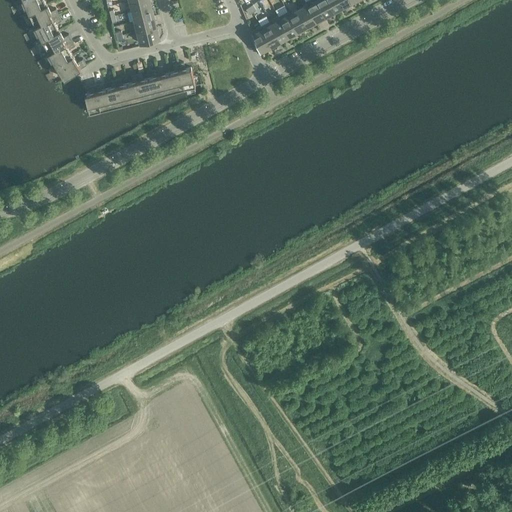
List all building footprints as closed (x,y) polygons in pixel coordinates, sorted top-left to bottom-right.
[(24,0),(29,12),(47,4),(44,0),(24,0)] [(151,6),(149,0),(132,0),(130,0),(133,11),(151,6)] [(325,16),(316,0),(307,0),(305,2),(307,5),(316,21),(325,16)] [(316,0),(325,16),(334,11),(328,0),(316,0)] [(339,0),(328,0),(334,11),(343,6),(339,0)] [(50,11),(47,4),(29,12),(36,26),(59,14),(56,8),(50,11)] [(307,5),(298,9),(307,26),(316,21),(307,5)] [(154,16),(151,6),(133,11),(135,20),(135,21),(154,16)] [(298,9),(290,14),(289,14),(298,31),(307,26),(298,9)] [(288,11),(279,16),(289,36),(298,31),(289,14),(290,14),(288,11)] [(62,20),(59,14),(36,26),(42,39),(59,30),(56,23),(62,20)] [(156,26),(154,16),(135,21),(135,20),(132,21),(135,32),(138,31),(156,26)] [(289,36),(279,16),(270,21),(280,40),(289,36)] [(280,40),(270,21),(261,26),(271,45),(280,40)] [(159,39),(156,26),(138,31),(141,44),(142,43),(141,42),(158,37),(159,39)] [(271,45),(261,26),(251,31),(261,53),(261,51),(271,45)] [(63,37),(59,30),(42,39),(49,52),(72,40),(69,34),(63,37)] [(75,45),(72,40),(49,52),(57,65),(73,55),(69,49),(75,45)] [(77,62),(73,55),(57,65),(65,78),(87,65),(83,58),(77,62)] [(184,62),(178,63),(185,88),(196,85),(191,67),(185,68),(184,62)] [(185,88),(178,63),(173,65),(175,71),(170,72),(174,91),(185,88)] [(163,67),(157,68),(164,94),(174,91),(170,72),(164,74),(163,67)] [(164,94),(157,68),(152,70),(154,76),(149,78),(153,96),(164,94)] [(142,72),(136,74),(143,99),(153,96),(149,78),(143,79),(142,72)] [(143,99),(136,74),(131,75),(133,82),(128,83),(132,101),(143,99)] [(121,78),(116,79),(122,104),(132,101),(128,83),(122,84),(121,78)] [(122,104),(116,79),(110,80),(112,87),(107,88),(111,107),(122,104)] [(100,83),(95,84),(101,109),(111,107),(107,88),(102,90),(100,83)] [(101,109),(95,84),(89,86),(91,92),(85,94),(90,112),(101,109)]
